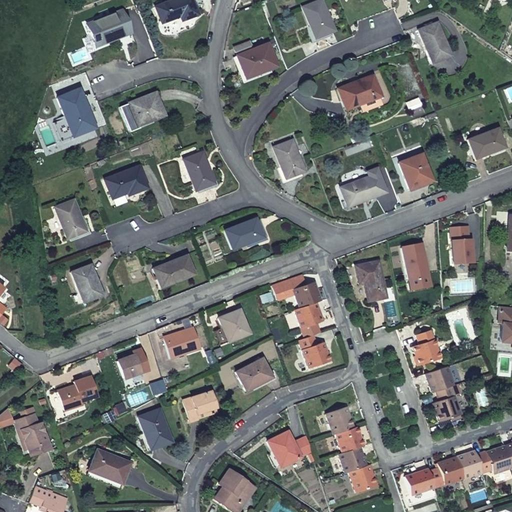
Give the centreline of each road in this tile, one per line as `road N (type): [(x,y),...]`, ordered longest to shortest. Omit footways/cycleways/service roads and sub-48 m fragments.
road 1 (residential): [(0,337),(34,367),(324,255)]
road 2 (residential): [(193,511),(187,489),(206,447),(305,387),(359,370)]
road 3 (residential): [(324,255),(511,182)]
road 4 (residential): [(237,151),(270,98),(311,65),(385,34)]
road 5 (residential): [(353,351),(395,339),(427,451)]
road 6 (track): [(34,367),(25,215)]
road 7 (residential): [(260,194),(125,244)]
road 8 (residential): [(359,370),(386,462),(427,451)]
